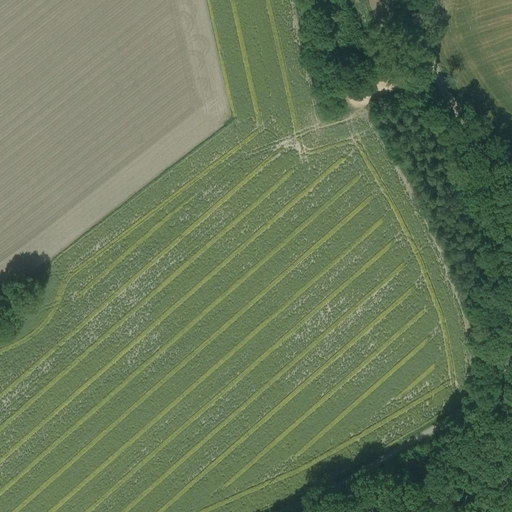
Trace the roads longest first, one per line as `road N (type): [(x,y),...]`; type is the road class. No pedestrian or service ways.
road 1 (unclassified): [(505,400),(499,202),(475,139),(434,73),(412,0)]
road 2 (unclassified): [(281,511),(476,405),(505,400)]
